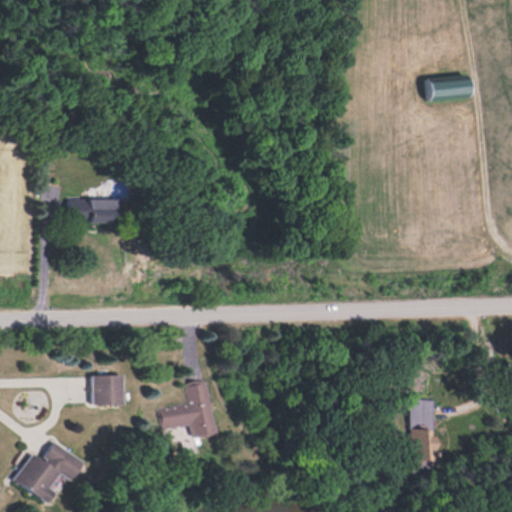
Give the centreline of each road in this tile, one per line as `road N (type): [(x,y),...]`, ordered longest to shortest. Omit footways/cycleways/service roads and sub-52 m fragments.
road 1 (residential): [(0,326),(511,314)]
road 2 (residential): [(511,249),(494,228),(463,0)]
